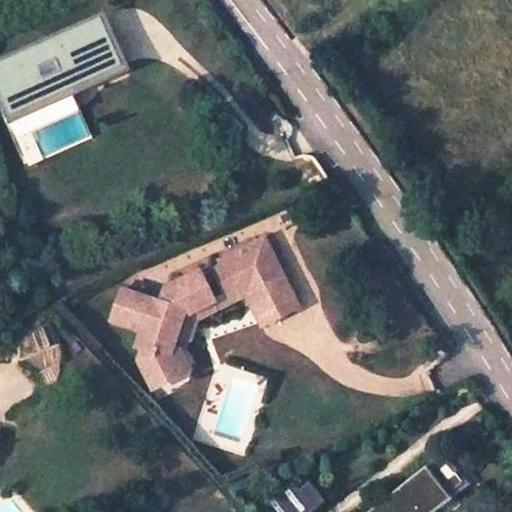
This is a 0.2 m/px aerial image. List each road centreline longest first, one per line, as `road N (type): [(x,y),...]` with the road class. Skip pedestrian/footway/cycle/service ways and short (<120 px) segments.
road 1 (residential): [(239,0),(511,389)]
road 2 (unknown): [(484,348),(438,378),(383,389),(352,382),(298,331)]
